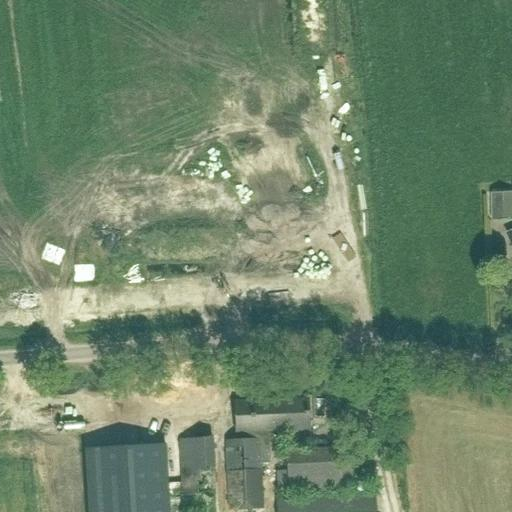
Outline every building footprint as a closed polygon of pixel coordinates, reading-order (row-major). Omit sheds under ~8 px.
[(490,220),(511,219),(511,213),(511,194),(489,195),(490,220)] [(306,400),(282,401),(233,403),(235,440),(225,442),(228,509),(260,508),(258,463),(267,463),(266,430),(281,429),(281,432),(307,431),(306,400)] [(179,511),(212,511),(214,494),(212,439),(177,440),(179,511)] [(169,511),(165,442),(83,447),(87,511),(169,511)] [(340,485),(366,484),(365,447),(338,448),(285,451),(286,471),(275,471),(276,487),(286,486),(286,494),(340,490),(340,485)] [(371,511),(371,493),(275,497),(275,511),(371,511)]
